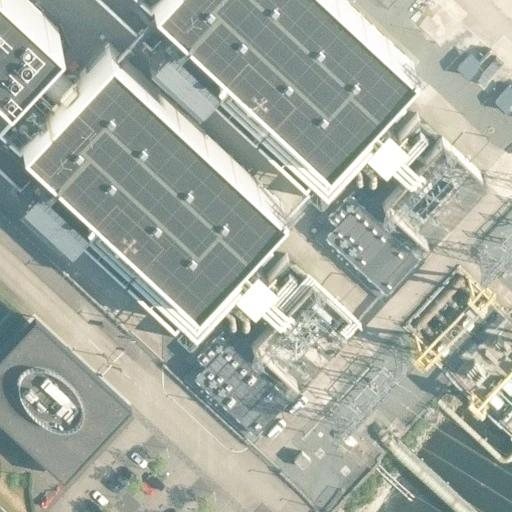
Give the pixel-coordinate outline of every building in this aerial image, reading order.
[(34,40),(52,22),(28,0),(0,0),(0,79),(1,80),(2,78),(1,76),(13,63),(25,74),(22,78),(25,81),(53,51),(50,48),(47,52),(34,40)] [(406,58),(344,0),(109,0),(296,176),(316,155),(318,157),(321,154),(337,168),(338,166),(322,152),(324,150),(322,148),(331,139),(347,155),(349,153),(346,150),(347,150),(345,147),(344,148),(332,137),(349,120),(351,121),(358,114),(356,112),(368,99),(370,101),(377,93),(375,92),(406,58)] [(419,0),(404,16),(433,43),(455,20),(433,0),(419,0)] [(275,198),(101,35),(78,60),(79,61),(73,67),(68,63),(39,94),(44,98),(19,125),(17,123),(9,132),(0,123),(0,107),(10,97),(9,96),(17,87),(6,77),(0,84),(0,160),(165,316),(184,295),(186,297),(189,294),(205,308),(207,307),(191,292),(193,290),(191,288),(199,279),(216,295),(218,293),(215,290),(216,290),(213,287),(212,288),(201,277),(218,260),(220,261),(227,254),(225,252),(237,239),(239,241),(246,233),(244,232),(275,198)] [(490,35),(472,54),(463,45),(449,60),(472,81),(503,48),(490,35)] [(511,86),(509,89),(500,80),(486,95),(509,116),(511,112),(511,86)] [(23,84),(14,94),(17,96),(0,113),(8,120),(10,118),(15,122),(27,109),(25,108),(34,98),(29,93),(31,91),(23,84)] [(368,105),(345,130),(388,171),(409,149),(414,153),(373,197),(410,231),(411,231),(419,238),(420,237),(412,230),(426,214),(428,215),(427,216),(444,231),(464,210),(448,194),(453,189),(451,187),(470,167),(473,169),(474,168),(471,166),(472,165),(411,109),(393,128),(368,105)] [(319,159),(302,177),(317,192),(334,174),(319,159)] [(419,257),(339,182),(316,207),(328,218),(317,230),(385,293),(419,257)] [(478,233),(463,250),(474,260),(489,244),(478,233)] [(340,305),(280,249),(261,269),(236,245),(213,270),(257,311),(278,289),(283,293),(242,337),(282,374),(282,373),(287,378),(288,377),(280,370),(290,359),(295,364),(298,361),(293,356),(297,352),(315,369),(323,360),(310,348),(313,345),(308,340),(310,338),(328,355),(336,347),(318,330),(320,327),(323,329),(325,326),(323,324),(339,307),(341,309),(342,308),(340,306),(340,305)] [(496,254),(484,267),(491,273),(503,261),(496,254)] [(448,375),(450,377),(453,373),(511,428),(511,320),(507,315),(510,312),(508,310),(505,314),(452,264),(398,321),(451,371),(448,375)] [(188,299),(171,318),(186,332),(203,314),(188,299)] [(122,401),(26,310),(0,337),(0,420),(55,472),(122,401)] [(287,397),(208,322),(185,347),(196,359),(186,370),(253,433),(287,397)] [(392,325),(377,341),(388,352),(403,336),(392,325)] [(409,346),(399,357),(406,364),(416,353),(409,346)] [(329,392),(314,409),(325,419),(340,403),(329,392)] [(346,413),(335,425),(343,432),(354,420),(346,413)] [(366,447),(351,433),(346,438),(337,429),(332,434),(342,443),(336,449),(351,463),(366,447)]
